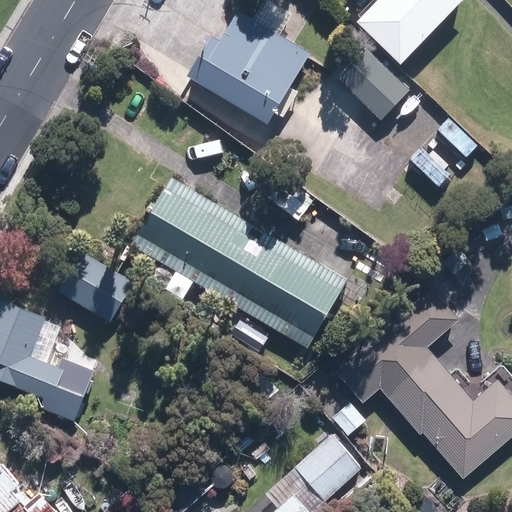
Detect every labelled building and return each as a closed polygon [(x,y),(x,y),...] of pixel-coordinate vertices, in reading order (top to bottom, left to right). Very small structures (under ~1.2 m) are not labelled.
[(385,0),(364,23),(408,66),(472,0),(385,0)] [(273,124),(315,54),(244,11),(226,41),(219,36),(195,77),(273,124)] [(371,48),(342,79),(387,121),(415,91),(371,48)] [(447,119),(435,131),(463,159),(476,146),(447,119)] [(424,147),(409,162),(437,189),(452,174),(424,147)] [(353,281),(177,178),(137,247),(313,349),(353,281)] [(90,253),(65,292),(116,323),(140,284),(90,253)] [(429,433),(468,479),(511,442),(511,388),(504,379),(479,401),(433,347),(465,320),(438,289),(341,371),(368,404),(386,389),(426,435),(429,433)] [(80,422),(100,372),(67,359),(63,368),(36,357),(52,318),(3,298),(0,306),(0,378),(50,398),(46,408),(80,422)] [(264,351),(272,338),(244,321),(236,333),(264,351)] [(353,437),(371,421),(355,402),(337,418),(353,437)] [(52,462),(57,464),(71,454),(71,449),(61,435),(42,448),(52,462)] [(298,469),(329,502),(366,469),(336,435),(298,469)] [(90,452),(97,455),(102,447),(94,444),(90,452)] [(16,511),(60,511),(44,494),(35,502),(23,489),(26,486),(8,466),(0,472),(0,511),(15,511),(16,511)] [(108,511),(154,511),(159,508),(139,486),(108,511)] [(312,511),(297,495),(278,511),(312,511)]
